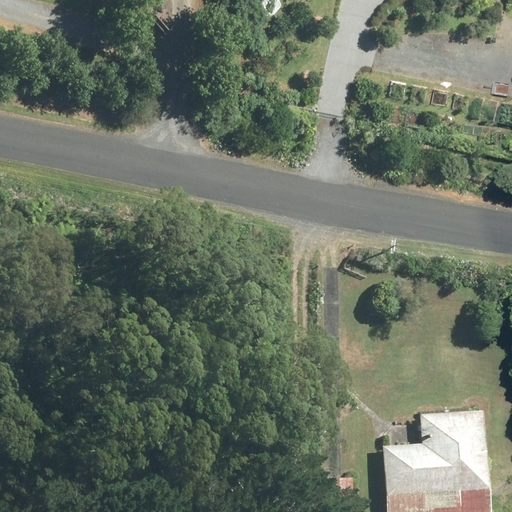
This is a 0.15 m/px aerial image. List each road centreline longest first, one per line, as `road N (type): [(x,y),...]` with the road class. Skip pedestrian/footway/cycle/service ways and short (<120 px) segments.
road 1 (unclassified): [(0,136),(511,240)]
road 2 (unknown): [(310,199),(331,37),(345,0)]
road 3 (unknown): [(161,169),(175,0)]
